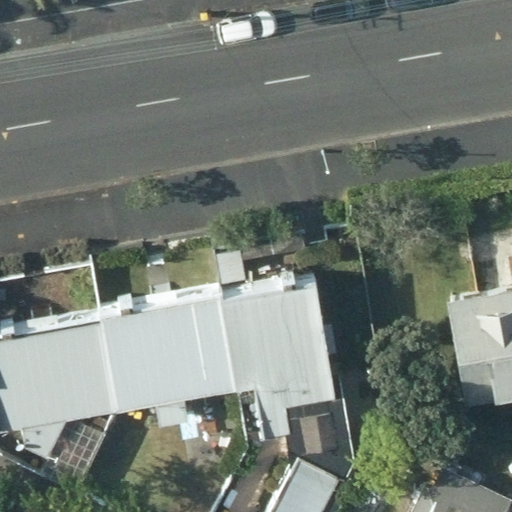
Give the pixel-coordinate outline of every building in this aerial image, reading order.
[(213,282),(229,378),(254,374),(263,430),(296,425),(291,393),(339,385),(320,265),(213,282)] [(511,267),(433,280),(452,392),(511,380),(511,267)] [(100,301),(117,398),(229,378),(213,282),(100,301)] [(0,319),(0,386),(6,418),(117,398),(100,301),(0,319)] [(116,427),(77,409),(50,467),(89,485),(116,427)] [(325,511),(346,472),(303,450),(271,511),(325,511)] [(511,511),(499,505),(505,492),(434,456),(425,474),(414,468),(391,511),(511,511)]
